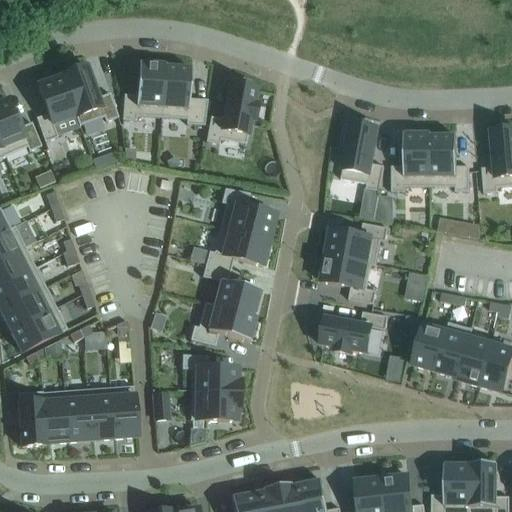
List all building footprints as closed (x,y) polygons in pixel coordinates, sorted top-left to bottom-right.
[(123,97),(122,122),(136,123),(136,118),(161,120),(164,69),(165,69),(165,67),(138,65),(136,98),(123,97)] [(86,69),(60,78),(61,79),(62,79),(78,128),(103,119),(105,124),(118,119),(109,95),(97,100),(86,69)] [(164,69),(161,120),(186,121),(185,125),(204,127),(207,102),(188,101),(190,71),(165,69),(164,69)] [(47,116),(35,120),(44,144),(57,140),(56,136),(78,128),(62,79),(61,79),(37,88),(47,116)] [(210,119),(205,144),(219,146),(219,142),(245,146),(250,123),(253,123),(256,106),(253,106),(256,91),(229,86),(222,121),(210,119)] [(0,104),(0,152),(3,159),(4,159),(26,149),(28,154),(40,148),(31,125),(19,130),(7,102),(0,104)] [(347,146),(341,181),(367,186),(366,191),(379,193),(384,168),(371,166),(378,131),(351,126),(350,131),(346,130),(344,145),(347,146)] [(494,169),(481,170),(484,196),(498,194),(497,190),(511,188),(511,131),(491,134),(494,169)] [(404,168),(391,168),(391,194),(405,194),(405,189),(430,189),(430,138),(431,138),(431,135),(404,136),(404,168)] [(431,138),(430,138),(430,189),(455,189),(455,194),(469,194),(469,168),(456,168),(456,138),(431,138)] [(136,151),(124,150),(125,163),(135,164),(136,151)] [(225,206),(219,231),(268,243),(275,218),(245,210),(249,196),(224,191),(220,205),(225,206)] [(54,194),(45,197),(50,211),(58,208),(54,194)] [(58,208),(50,211),(55,224),(63,222),(58,208)] [(0,212),(0,236),(10,232),(9,230),(0,212)] [(330,232),(326,258),(371,267),(376,268),(381,243),(385,243),(388,230),(363,225),(360,238),(330,232)] [(0,262),(25,250),(14,228),(9,230),(10,232),(0,236),(0,262)] [(208,254),(205,267),(230,273),(232,261),(262,269),(268,243),(219,231),(213,255),(208,254)] [(70,241),(62,244),(66,254),(74,251),(70,241)] [(25,250),(0,262),(0,287),(35,270),(25,250)] [(66,254),(62,255),(67,269),(79,265),(74,251),(66,254)] [(326,258),(321,284),(351,289),(348,302),(373,306),(376,293),(366,291),(371,267),(326,258)] [(205,267),(202,279),(219,284),(213,307),(213,308),(253,319),(253,317),(260,293),(227,285),(230,273),(205,267)] [(35,270),(0,287),(0,313),(45,290),(35,270)] [(86,285),(77,287),(82,299),(90,296),(86,285)] [(45,290),(0,313),(10,334),(56,311),(45,290)] [(441,295),(440,303),(452,306),(454,297),(441,295)] [(90,296),(82,299),(86,311),(94,308),(90,296)] [(454,297),(452,306),(465,308),(466,299),(454,297)] [(491,304),(489,312),(499,314),(501,306),(491,304)] [(193,329),(189,342),(214,349),(217,336),(249,344),(251,338),(254,339),(258,325),(254,324),(256,318),(253,317),(253,319),(213,308),(213,307),(204,305),(198,330),(193,329)] [(499,314),(498,318),(509,320),(511,308),(503,306),(501,306),(499,314)] [(56,311),(10,334),(21,355),(66,332),(56,311)] [(326,320),(321,347),(335,349),(334,353),(351,356),(352,353),(366,355),(371,329),(385,332),(388,319),(363,314),(360,326),(326,320)] [(154,315),(153,320),(162,323),(164,318),(154,315)] [(416,327),(418,319),(405,317),(404,325),(416,327)] [(126,323),(116,327),(119,335),(129,331),(126,323)] [(447,334),(436,374),(457,380),(458,380),(469,340),(470,340),(472,331),(448,324),(446,334),(447,334)] [(88,327),(79,332),(83,340),(92,335),(88,327)] [(424,328),(413,368),(436,374),(447,334),(446,334),(424,328)] [(79,332),(69,337),(73,345),(83,340),(79,332)] [(457,380),(456,382),(479,388),(491,346),(470,340),(469,340),(458,380),(457,380)] [(511,351),(491,346),(479,388),(502,395),(511,357),(511,351)] [(44,350),(34,355),(38,362),(48,357),(44,350)] [(34,355),(25,359),(29,367),(38,362),(34,355)] [(181,357),(181,372),(191,372),(190,397),(239,398),(239,384),(237,384),(237,371),(207,371),(207,358),(181,357)] [(133,388),(109,390),(113,441),(136,439),(133,388)] [(109,390),(86,392),(90,443),(113,441),(109,390)] [(86,392),(63,394),(67,445),(90,443),(86,392)] [(42,394),(17,396),(21,449),(46,447),(46,446),(44,446),(41,395),(42,395),(42,394)] [(42,395),(41,395),(44,446),(46,446),(67,445),(63,394),(42,395)] [(166,396),(153,397),(154,423),(168,422),(166,396)] [(190,397),(190,423),(236,424),(236,411),(239,411),(239,398),(190,397)] [(469,466),(469,467),(470,467),(470,511),(508,511),(509,499),(496,499),(497,466),(469,466)] [(431,497),(431,511),(470,511),(470,467),(469,467),(444,467),(444,497),(431,497)] [(386,480),(382,481),(384,511),(424,511),(424,507),(411,508),(408,478),(402,479),(401,475),(386,477),(386,480)] [(358,511),(384,511),(382,481),(355,484),(358,511)] [(327,511),(321,483),(298,487),(302,511),(339,511),(340,510),(328,511),(327,511)] [(289,486),(275,489),(279,511),(302,511),(298,487),(289,489),(289,486)] [(262,494),(253,496),(256,511),(279,511),(275,489),(262,491),(262,494)] [(232,511),(256,511),(253,496),(230,500),(232,511)]
